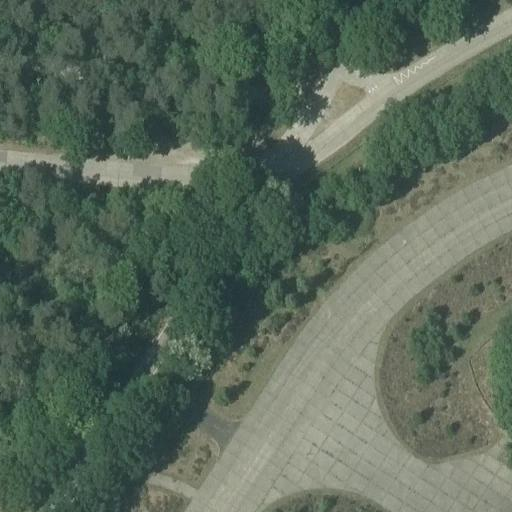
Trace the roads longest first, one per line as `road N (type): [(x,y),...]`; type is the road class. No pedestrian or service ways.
road 1 (unclassified): [(244,182),(0,168)]
road 2 (track): [(142,378),(0,276)]
road 3 (unclassified): [(244,182),(302,162),(386,98)]
road 4 (unclassified): [(386,98),(511,24)]
road 5 (unclassified): [(386,98),(336,68),(367,0)]
